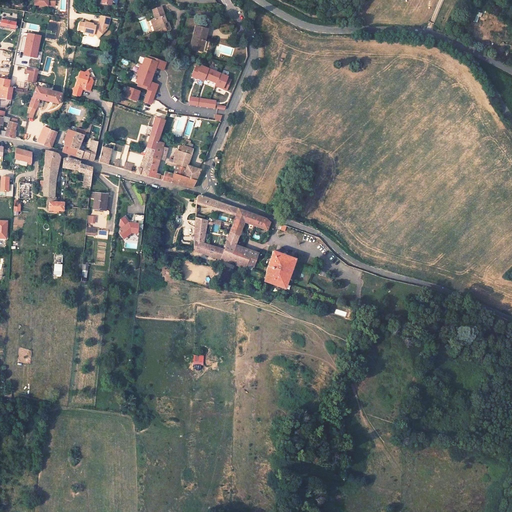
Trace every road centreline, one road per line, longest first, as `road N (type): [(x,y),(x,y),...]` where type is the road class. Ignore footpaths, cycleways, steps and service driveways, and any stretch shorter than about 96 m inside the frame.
road 1 (unclassified): [(511,320),(358,263),(318,233),(277,219)]
road 2 (tertiary): [(463,48),(412,31),(328,31),(258,0)]
road 3 (residential): [(0,141),(200,192)]
road 4 (residential): [(208,165),(252,58),(226,0)]
